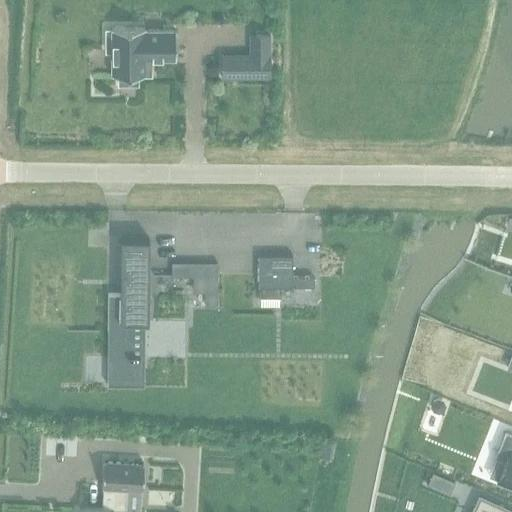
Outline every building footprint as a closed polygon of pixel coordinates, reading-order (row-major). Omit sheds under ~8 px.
[(106,30),(106,51),(111,50),(111,74),(119,74),(119,83),(136,83),(136,74),(151,74),(151,59),(175,59),(175,30),(144,30),(144,27),(111,27),(111,30),(106,30)] [(249,78),(270,78),(270,34),(256,34),(255,54),(249,53),(249,78)] [(148,322),(149,238),(120,238),(120,293),(108,293),(107,357),(115,357),(115,382),(107,382),(107,385),(144,385),(144,383),(143,383),(143,356),(139,356),(139,354),(131,354),(132,322),(148,322)] [(313,277),(292,276),(292,255),(258,254),(257,286),(260,286),(259,296),(280,296),(280,286),(292,286),(313,286),(313,277)] [(511,433),(505,431),(495,456),(505,460),(497,480),(511,485),(511,433)] [(80,507),(79,511),(126,511),(127,511),(125,511),(127,488),(142,489),(143,463),(103,460),(101,487),(103,487),(102,508),(80,507)] [(432,472),(427,484),(448,493),(454,481),(432,472)] [(511,511),(511,510),(479,496),(471,511),(511,511)]
